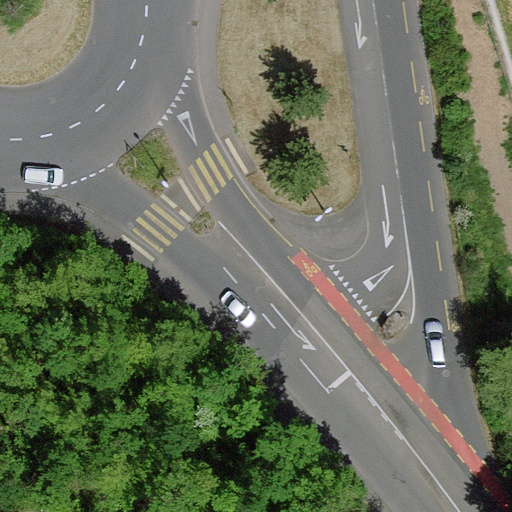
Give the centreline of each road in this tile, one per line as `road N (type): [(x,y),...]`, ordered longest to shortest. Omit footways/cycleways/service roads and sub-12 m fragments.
road 1 (secondary): [(351,374),(394,330),(413,293),(378,0)]
road 2 (secondary): [(233,249),(149,25)]
road 3 (secondary): [(43,137),(233,249)]
road 4 (secondary): [(351,374),(456,511)]
road 5 (secondary): [(233,249),(351,374)]
road 6 (secondary): [(43,137),(105,107),(126,83),(149,25)]
